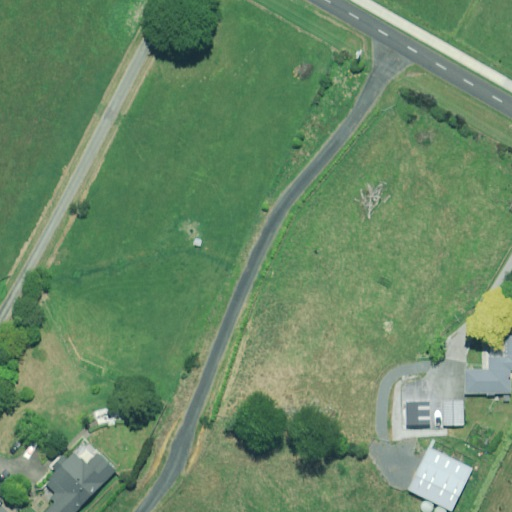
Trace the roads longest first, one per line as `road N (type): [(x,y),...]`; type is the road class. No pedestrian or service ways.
road 1 (unknown): [(175,0),(0,320)]
road 2 (unclassified): [(322,0),(511,108)]
